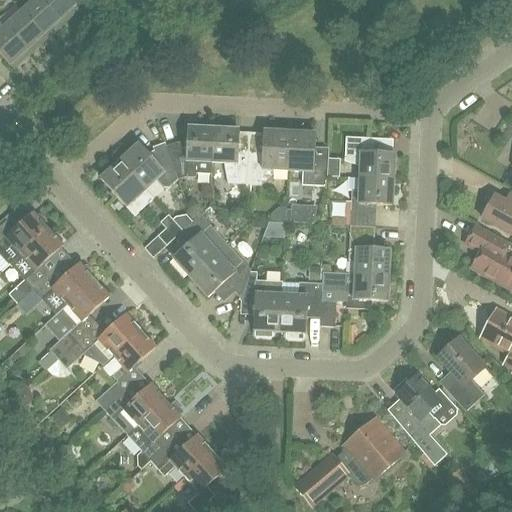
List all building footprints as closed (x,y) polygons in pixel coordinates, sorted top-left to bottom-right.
[(46,40),(62,26),(39,0),(35,0),(22,13),(46,40)] [(39,0),(62,26),(79,10),(69,0),(39,0)] [(72,0),(71,1),(72,1),(79,10),(88,1),(86,0),(72,0)] [(30,55),(46,40),(22,13),(6,27),(30,55)] [(0,54),(14,70),(30,55),(6,27),(0,32),(0,54)] [(212,163),(214,130),(188,129),(187,152),(180,152),(178,144),(166,148),(178,181),(186,178),(195,178),(197,174),(211,175),(212,163)] [(247,186),(248,165),(237,165),(239,131),(214,130),(212,163),(224,164),(228,185),(247,186)] [(288,172),(290,134),(264,133),(263,158),(249,157),(248,165),(247,186),(261,187),(262,181),(266,181),(272,175),(272,171),(288,172)] [(290,134),(288,172),(313,173),(313,187),(325,188),(329,159),(314,158),(316,135),(290,134)] [(360,179),(394,181),(395,156),(372,154),(372,140),(346,139),(345,163),(360,167),(360,179)] [(178,181),(166,148),(165,144),(153,149),(157,159),(154,162),(139,145),(120,163),(146,191),(157,181),(163,189),(169,189),(178,181)] [(154,200),(146,191),(120,163),(101,180),(135,217),(154,200)] [(394,181),(360,179),(345,179),(345,191),(352,192),(350,227),(375,228),(376,213),(369,213),(369,206),(392,207),(394,181)] [(511,206),(495,197),(482,220),(511,236),(511,206)] [(313,225),(316,210),(291,208),(291,212),(287,212),(286,224),(313,225)] [(40,215),(36,217),(34,214),(13,232),(5,223),(0,227),(0,255),(10,266),(49,230),(44,226),(46,222),(40,215)] [(169,216),(161,224),(166,230),(158,237),(167,247),(183,232),(169,216)] [(228,246),(217,233),(201,216),(181,234),(190,244),(173,260),(190,279),(228,246)] [(476,226),(465,245),(480,254),(472,269),(511,291),(511,288),(511,259),(504,255),(510,245),(476,226)] [(375,243),(375,228),(350,227),(349,262),(356,263),(355,275),(389,277),(390,251),(367,250),(367,243),(375,243)] [(63,247),(49,230),(10,266),(23,281),(33,291),(51,274),(43,265),(63,247)] [(251,271),(239,258),(228,246),(190,279),(208,299),(225,283),(240,299),(250,273),(251,271)] [(58,315),(95,281),(80,265),(60,283),(51,274),(33,291),(41,301),(43,299),(58,315)] [(310,281),(321,282),(322,268),(310,268),(310,281)] [(280,334),(282,296),(282,283),(256,282),(257,274),(250,273),(240,299),(239,301),(255,302),(254,332),(256,332),(256,337),(272,338),(272,333),(280,334)] [(365,301),(388,302),(389,277),(355,275),(323,274),(322,285),(322,291),(347,292),(346,310),(364,310),(365,301)] [(72,331),(82,323),(110,298),(95,281),(58,315),(72,331)] [(321,303),(322,291),(322,285),(299,284),(298,297),(282,296),(280,334),(287,334),(286,339),(302,340),(303,335),(306,335),(307,312),(321,312),(321,303)] [(321,303),(321,312),(320,328),(335,328),(336,304),(321,303)] [(511,320),(496,311),(480,339),(510,355),(504,366),(511,370),(511,320)] [(104,366),(113,358),(141,332),(126,316),(85,353),(77,344),(58,361),(67,371),(82,356),(104,366)] [(141,332),(113,358),(122,368),(112,377),(118,383),(156,349),(141,332)] [(58,361),(77,344),(68,335),(50,352),(58,361)] [(459,339),(438,358),(455,377),(443,388),(466,413),(485,396),(472,382),(486,369),(459,339)] [(417,377),(409,384),(406,381),(394,392),(397,395),(396,396),(408,409),(395,421),(434,467),(446,458),(429,437),(441,426),(435,420),(452,404),(440,391),(434,396),(417,377)] [(17,398),(27,389),(23,385),(15,384),(9,389),(17,398)] [(104,412),(123,395),(114,386),(96,403),(104,412)] [(118,427),(127,437),(138,427),(138,428),(166,402),(151,386),(131,404),(123,395),(104,412),(118,427)] [(27,389),(17,398),(26,409),(32,404),(33,396),(27,389)] [(79,399),(74,398),(70,402),(70,407),(73,410),(78,411),(82,408),(82,403),(79,399)] [(175,403),(171,407),(166,402),(138,428),(138,427),(127,437),(142,454),(137,459),(137,466),(142,471),(150,463),(169,446),(161,437),(181,419),(180,417),(184,413),(175,403)] [(295,488),(311,507),(347,477),(353,483),(359,487),(366,485),(371,481),(372,483),(405,455),(375,420),(343,447),(344,448),(342,450),(341,457),(343,459),(338,463),(332,457),(295,488)] [(185,479),(212,453),(198,437),(177,455),(169,446),(150,463),(164,478),(175,468),(185,479)] [(212,453),(185,479),(199,495),(188,505),(194,511),(198,511),(215,497),(207,488),(227,470),(212,453)] [(461,499),(467,505),(469,502),(480,493),(463,474),(459,470),(456,473),(446,482),(461,499)] [(136,489),(130,483),(122,490),(127,496),(136,489)]
